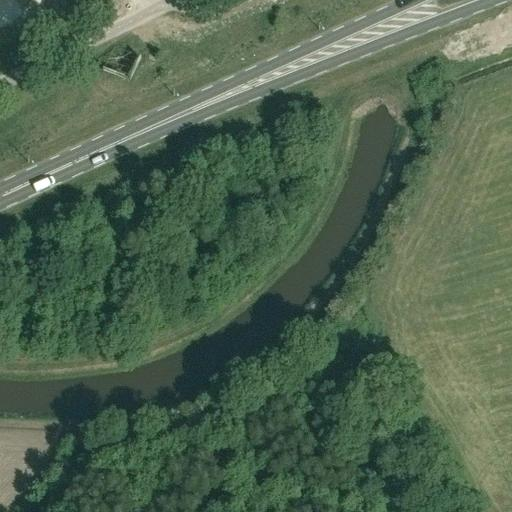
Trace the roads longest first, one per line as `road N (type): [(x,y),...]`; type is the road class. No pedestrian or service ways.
road 1 (primary): [(223,97),(502,0)]
road 2 (primary): [(0,196),(223,97)]
road 3 (primary): [(414,0),(223,97)]
road 4 (unclassified): [(146,12),(0,86)]
